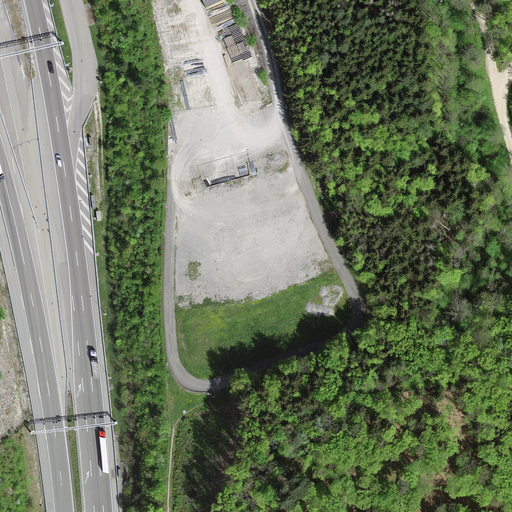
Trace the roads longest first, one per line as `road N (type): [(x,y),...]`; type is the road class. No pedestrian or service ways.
road 1 (motorway): [(99,511),(64,166),(34,0)]
road 2 (motorway): [(21,249),(64,511)]
road 3 (motorway): [(0,102),(21,249)]
